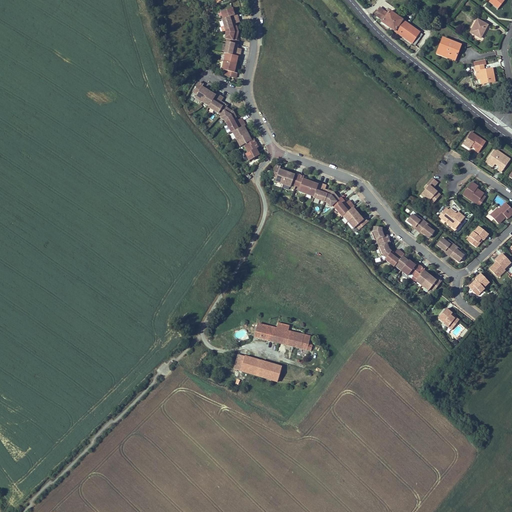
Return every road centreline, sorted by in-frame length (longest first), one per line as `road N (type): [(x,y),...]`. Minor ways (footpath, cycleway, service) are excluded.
road 1 (residential): [(218,350),(208,345),(202,323),(259,230),(257,173),(272,147)]
road 2 (residential): [(272,147),(353,179),(400,233),(458,274)]
road 3 (tertiary): [(494,127),(349,0)]
